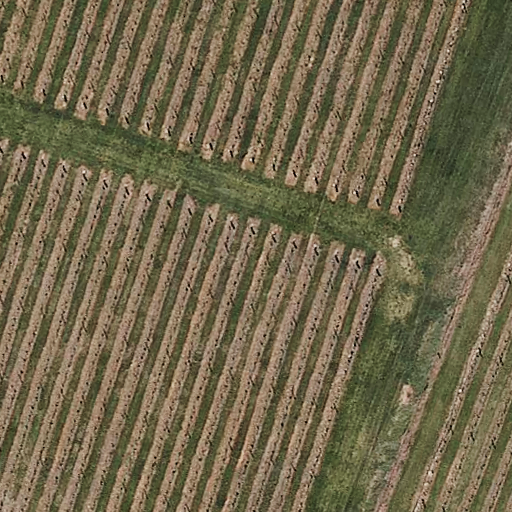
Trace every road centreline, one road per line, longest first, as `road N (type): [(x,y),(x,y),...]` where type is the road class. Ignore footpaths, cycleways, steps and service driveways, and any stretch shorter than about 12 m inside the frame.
road 1 (track): [(511,74),(440,261),(0,117)]
road 2 (track): [(354,511),(440,261)]
